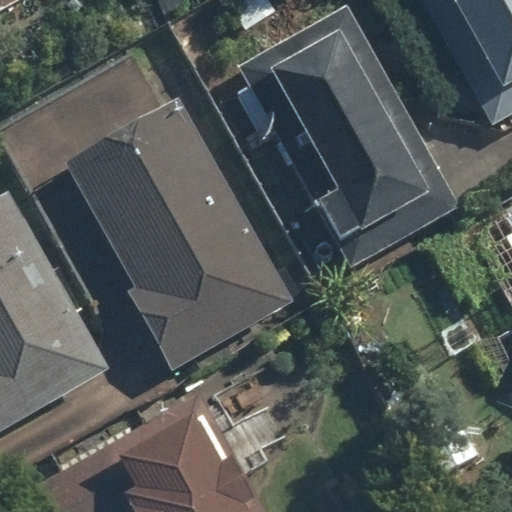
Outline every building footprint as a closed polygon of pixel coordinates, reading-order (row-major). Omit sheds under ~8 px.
[(0,0),(0,26),(48,0),(0,0)] [(511,0),(423,0),(498,130),(511,122),(511,0)] [(350,13),(245,70),(355,273),(460,216),(350,13)] [(185,104),(70,170),(139,291),(130,296),(176,377),(300,307),(185,104)] [(13,193),(0,200),(0,442),(114,380),(13,193)] [(228,479),(188,408),(26,499),(33,511),(261,511),(264,511),(242,471),(228,479)]
